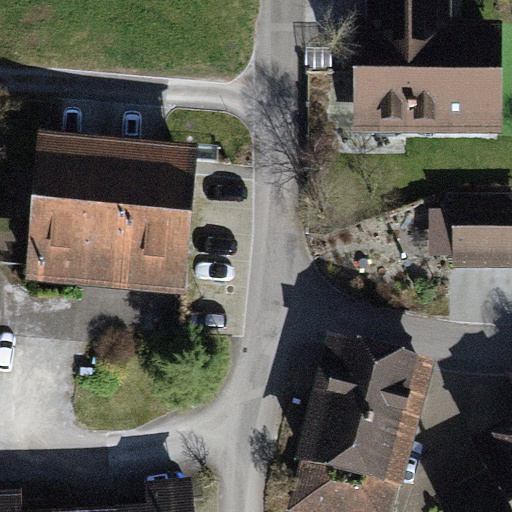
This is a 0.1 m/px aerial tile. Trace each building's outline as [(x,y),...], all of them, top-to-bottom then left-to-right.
[(450,0),(372,0),(372,38),(343,39),(345,137),(503,134),(501,36),(451,37),(450,0)] [(202,162),(43,148),(30,299),(189,313),(202,162)] [(452,270),(511,269),(511,194),(452,195),(452,270)] [(409,500),(441,370),(333,344),(291,511),(394,511),(399,497),(409,500)] [(511,511),(511,435),(466,459),(484,495),(492,511),(511,511)] [(150,511),(199,511),(198,493),(150,496),(150,511)] [(492,511),(484,495),(450,511),(492,511)] [(24,511),(24,503),(0,504),(0,511),(24,511)]
